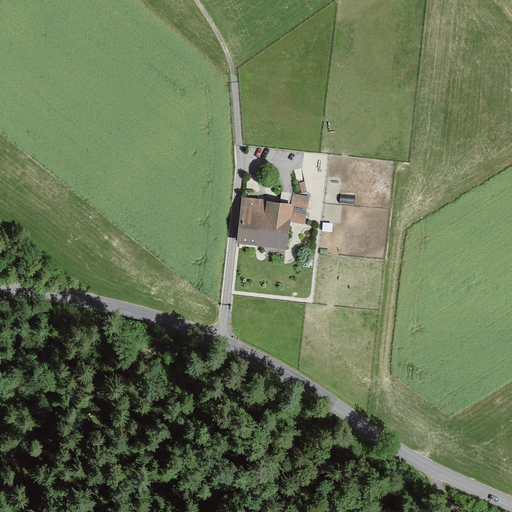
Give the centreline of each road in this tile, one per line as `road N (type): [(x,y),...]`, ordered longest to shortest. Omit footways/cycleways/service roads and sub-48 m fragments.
road 1 (residential): [(222,342),(241,163),(236,83),(225,45),(196,0)]
road 2 (unclassified): [(511,504),(442,474),(222,342)]
road 3 (unclassified): [(222,342),(68,295),(0,287)]
